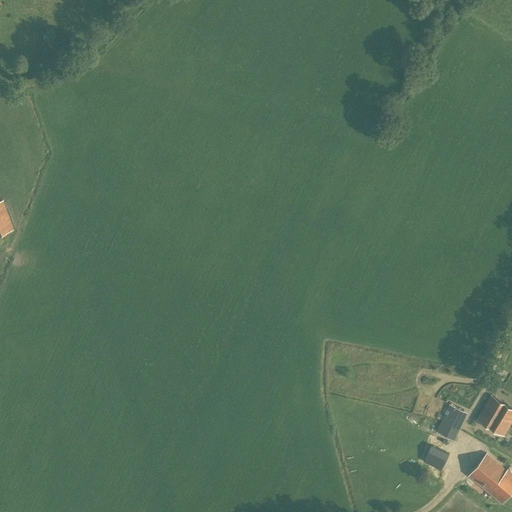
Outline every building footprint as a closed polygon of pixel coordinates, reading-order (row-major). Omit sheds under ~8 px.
[(12,230),(5,207),(2,200),(1,200),(0,200),(0,234),(7,232),(12,230)] [(511,406),(492,395),(477,419),(503,435),(511,419),(511,406)] [(436,431),(454,439),(468,411),(449,403),(436,431)] [(387,445),(440,470),(451,447),(398,422),(387,445)] [(486,453),(469,474),(502,502),(511,489),(511,472),(510,471),(509,472),(486,453)]
